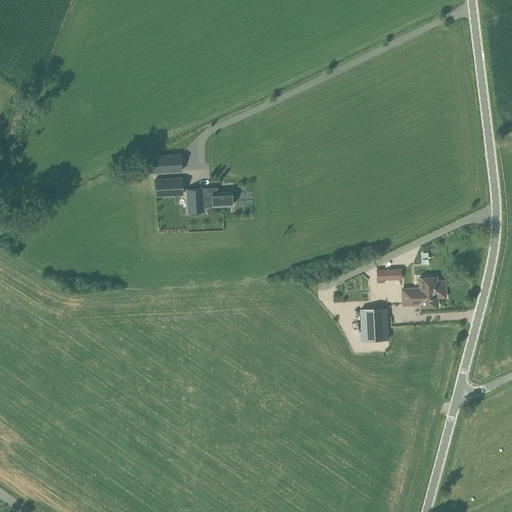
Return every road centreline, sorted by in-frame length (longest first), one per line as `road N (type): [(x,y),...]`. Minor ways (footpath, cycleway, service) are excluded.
road 1 (tertiary): [(457,393),(495,227),(471,0)]
road 2 (unknown): [(197,169),(201,134),(223,116),(472,8)]
road 3 (tertiary): [(425,511),(457,393)]
